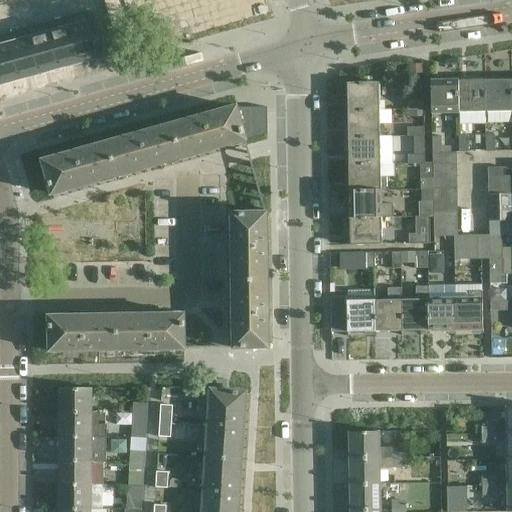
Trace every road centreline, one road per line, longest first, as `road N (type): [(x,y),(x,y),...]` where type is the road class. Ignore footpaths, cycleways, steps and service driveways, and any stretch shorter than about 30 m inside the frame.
road 1 (residential): [(303,386),(298,46)]
road 2 (residential): [(0,133),(298,46)]
road 3 (residential): [(186,176),(189,299),(7,302)]
road 4 (residential): [(298,46),(511,11)]
road 5 (residential): [(7,511),(7,302)]
road 6 (residential): [(511,385),(303,386)]
road 7 (residential): [(304,511),(303,386)]
